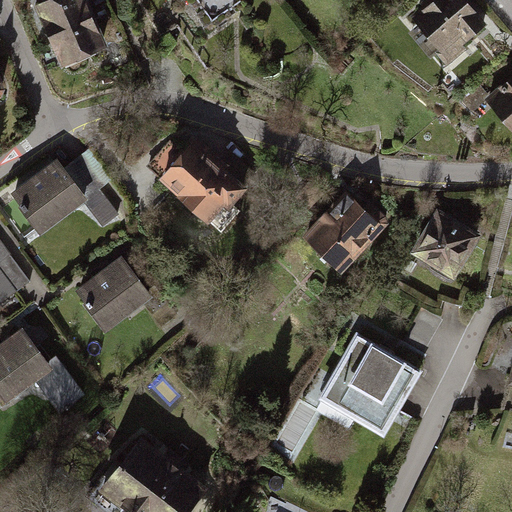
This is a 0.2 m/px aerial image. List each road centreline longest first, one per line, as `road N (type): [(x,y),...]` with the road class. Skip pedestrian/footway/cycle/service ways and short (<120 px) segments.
road 1 (residential): [(49,132),(120,110),(179,108),(312,154),(427,176),(511,177)]
road 2 (residential): [(392,511),(486,311)]
road 3 (residential): [(49,132),(2,0)]
